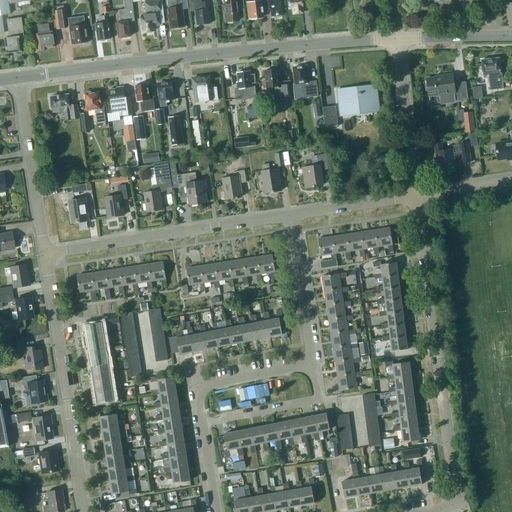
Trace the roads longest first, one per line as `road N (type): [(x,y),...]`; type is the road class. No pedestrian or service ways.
road 1 (tertiary): [(18,77),(394,37)]
road 2 (unclassified): [(436,511),(454,494),(416,194)]
road 3 (residential): [(85,511),(45,253)]
road 4 (residential): [(45,253),(289,214)]
road 5 (residential): [(45,253),(18,77)]
road 6 (unclassified): [(416,194),(394,37)]
road 7 (residential): [(312,364),(289,214)]
road 8 (residential): [(289,214),(416,194)]
road 9 (residential): [(215,511),(198,387)]
